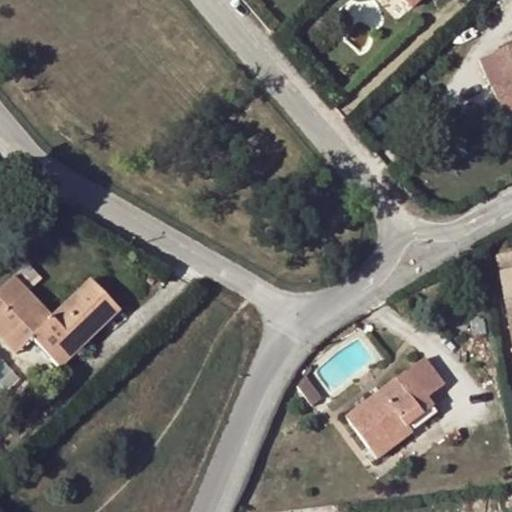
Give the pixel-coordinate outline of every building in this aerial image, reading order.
[(404,0),(412,8),(420,0),(404,0)] [(511,43),(490,53),(496,66),(482,72),(501,114),(511,109),(511,43)] [(12,278),(27,293),(43,279),(27,262),(12,278)] [(59,370),(119,312),(89,280),(51,317),(27,293),(12,278),(0,289),(0,327),(21,349),(29,341),(59,370)] [(511,296),(503,298),(511,350),(511,296)] [(21,349),(0,327),(0,342),(13,356),(21,349)] [(442,385),(422,359),(344,418),(367,450),(401,423),(404,427),(432,406),(426,397),(442,385)] [(367,450),(375,460),(409,434),(404,427),(401,423),(367,450)] [(460,438),(455,430),(445,436),(450,445),(460,438)]
